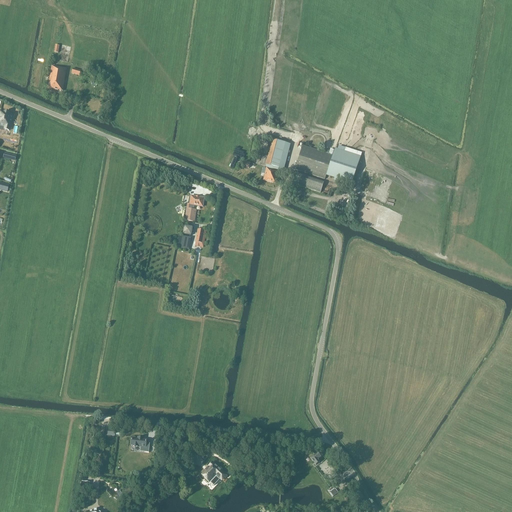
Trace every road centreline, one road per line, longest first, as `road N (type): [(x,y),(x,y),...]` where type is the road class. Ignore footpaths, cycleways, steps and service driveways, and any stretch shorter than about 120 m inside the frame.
road 1 (unclassified): [(377,511),(311,407),(338,251),(334,234),(0,92)]
road 2 (track): [(70,415),(327,438)]
